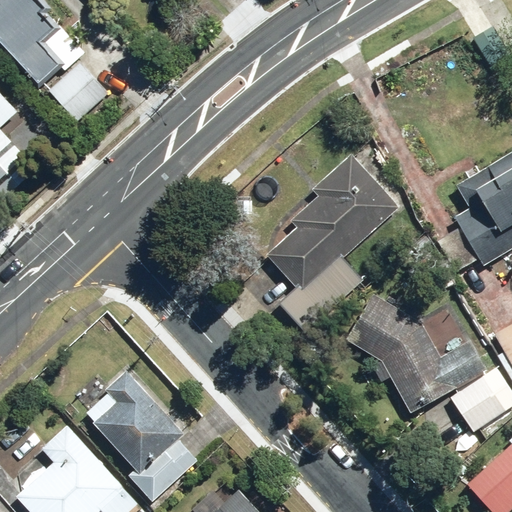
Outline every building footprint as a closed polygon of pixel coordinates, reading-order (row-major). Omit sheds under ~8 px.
[(0,0),(0,43),(40,86),(60,68),(64,73),(80,58),(72,49),(78,44),(47,10),(52,6),(46,0),(0,0)] [(491,26),(473,38),(493,68),(511,55),(491,26)] [(113,88),(86,60),(52,93),(79,121),(113,88)] [(0,195),(4,200),(39,169),(29,158),(44,145),(18,116),(21,113),(0,88),(0,195)] [(511,147),(469,173),(454,183),(468,206),(457,213),(489,266),(511,251),(511,147)] [(278,302),(287,312),(305,331),(362,278),(344,259),(402,204),(354,152),(316,188),(320,192),(292,218),(300,227),(269,255),(296,284),(278,302)] [(423,318),(374,291),(351,342),(380,359),(372,363),(380,381),(390,377),(408,410),(489,369),(473,337),(442,352),(423,318)] [(511,324),(496,332),(505,350),(497,354),(511,382),(511,324)] [(134,467),(129,471),(153,500),(199,461),(178,436),(184,432),(127,365),(105,384),(119,401),(94,421),(134,467)] [(509,409),(484,374),(452,398),(477,432),(509,409)] [(18,493),(33,511),(130,511),(137,506),(134,502),(68,422),(39,446),(54,464),(18,493)] [(511,439),(511,441),(511,442),(511,446),(470,487),(494,511),(510,511),(511,510),(511,439)] [(192,506),(197,511),(260,511),(239,487),(229,496),(218,484),(192,506)]
